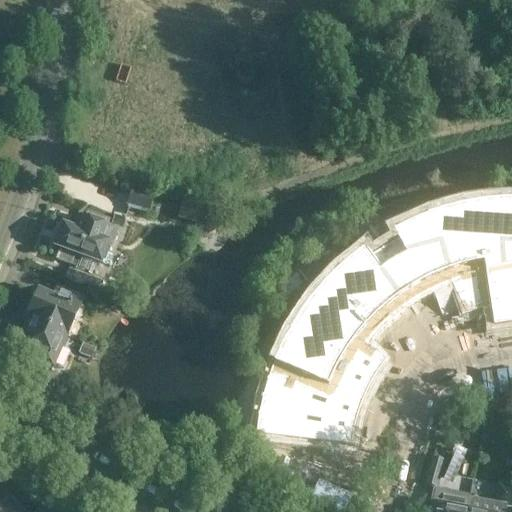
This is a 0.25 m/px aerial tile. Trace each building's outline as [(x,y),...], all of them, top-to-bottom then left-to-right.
[(154,197),(131,190),(127,210),(148,215),(154,197)] [(269,401),(262,439),(355,448),(379,382),(397,359),(379,344),(390,333),(412,315),(462,290),(471,318),(501,309),(504,330),(511,328),(511,207),(477,213),(442,221),(409,235),(411,245),(381,260),(377,254),(338,286),(322,304),(301,335),(282,367),(269,401)] [(115,232),(84,220),(79,218),(73,234),(62,230),(61,233),(57,232),(53,244),(56,245),(55,249),(60,251),(56,262),(69,267),(74,256),(98,265),(100,261),(103,263),(115,232)] [(86,280),(68,272),(64,281),(82,289),(86,280)] [(26,321),(30,323),(65,339),(66,339),(83,300),(57,289),(52,300),(38,294),(26,321)] [(65,339),(30,323),(18,350),(39,359),(36,365),(51,371),(65,339)] [(83,345),(78,354),(91,360),(96,350),(83,345)] [(432,460),(430,459),(422,486),(435,490),(443,463),(442,463),(445,453),(435,450),(432,460)] [(353,495),(355,495),(363,499),(369,487),(359,482),(353,495)] [(502,508),(503,508),(511,508),(511,486),(505,485),(502,508)] [(0,504),(0,511),(22,511),(8,497),(0,504)] [(464,511),(502,511),(503,508),(502,508),(467,501),(464,511)]
